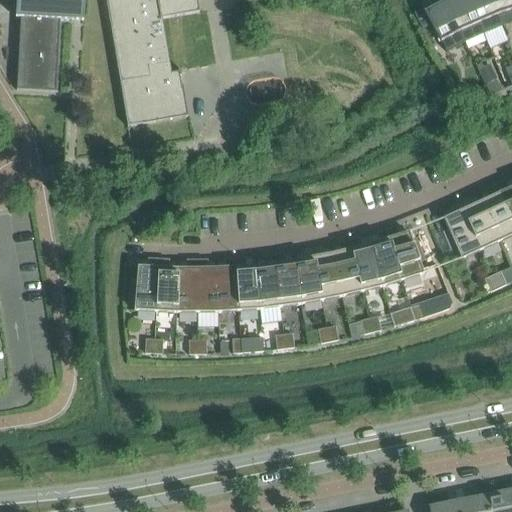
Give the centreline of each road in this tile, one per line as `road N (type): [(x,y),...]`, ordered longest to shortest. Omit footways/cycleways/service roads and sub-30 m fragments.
road 1 (secondary): [(511,403),(85,489),(0,497)]
road 2 (secondary): [(97,511),(511,427)]
road 3 (residential): [(140,248),(313,235),(444,195),(511,164)]
road 4 (residential): [(219,511),(511,450)]
